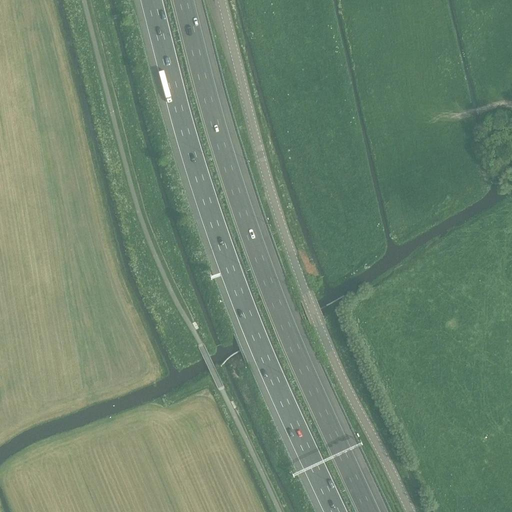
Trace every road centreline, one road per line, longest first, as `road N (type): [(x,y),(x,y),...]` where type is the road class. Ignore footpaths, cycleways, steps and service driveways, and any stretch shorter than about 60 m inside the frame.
road 1 (unclassified): [(409,511),(293,264),(219,0)]
road 2 (motorway): [(368,511),(249,234),(182,0)]
road 3 (motorway): [(150,0),(216,233),(334,511)]
road 4 (unknown): [(193,330),(146,214),(91,0)]
road 5 (unknown): [(285,511),(227,400)]
